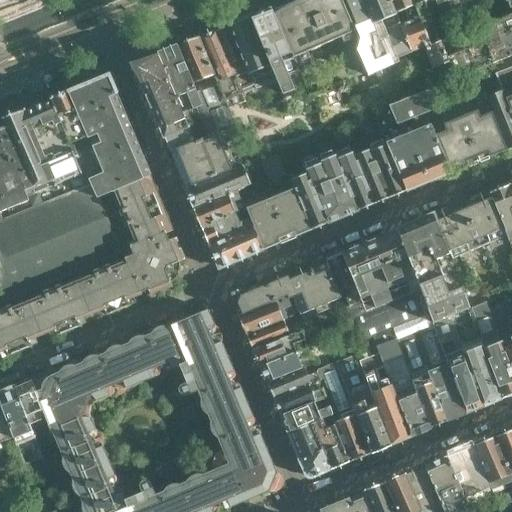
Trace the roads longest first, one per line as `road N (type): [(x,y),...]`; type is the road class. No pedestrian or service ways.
road 1 (residential): [(511,165),(212,288)]
road 2 (residential): [(101,18),(212,288)]
road 3 (residential): [(212,288),(301,501)]
road 4 (residential): [(212,288),(0,377)]
road 5 (residential): [(511,416),(301,501)]
